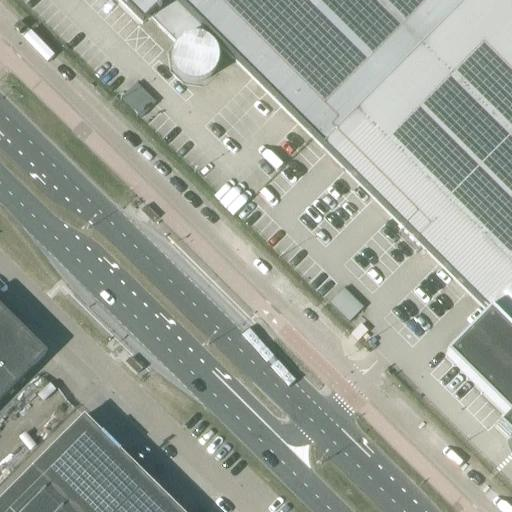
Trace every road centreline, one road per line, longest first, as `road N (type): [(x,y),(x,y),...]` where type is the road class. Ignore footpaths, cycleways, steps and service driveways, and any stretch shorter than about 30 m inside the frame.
road 1 (unclassified): [(359,381),(0,22)]
road 2 (secondary): [(322,424),(0,114)]
road 3 (secondary): [(0,185),(274,458)]
road 4 (unclassified): [(0,268),(249,511)]
road 5 (unclassified): [(488,511),(359,381)]
road 6 (secondary): [(405,511),(322,424)]
